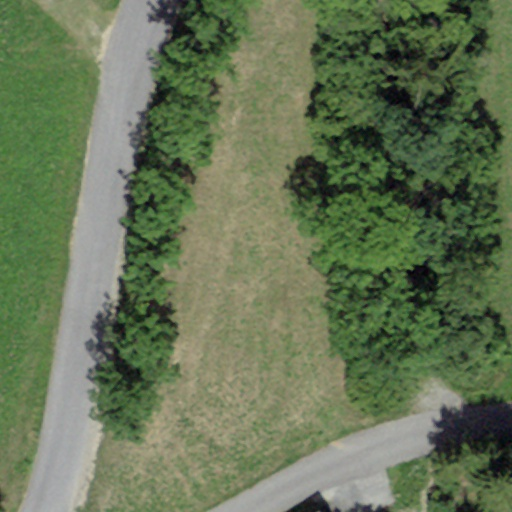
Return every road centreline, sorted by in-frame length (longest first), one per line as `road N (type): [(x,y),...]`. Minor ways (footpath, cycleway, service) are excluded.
road 1 (unclassified): [(164,0),(143,32),(113,143),(82,361),(47,511)]
road 2 (unclassified): [(252,511),(300,482),(400,445),(511,428)]
